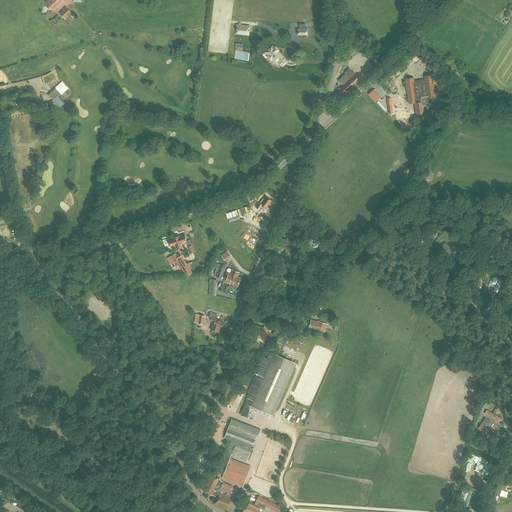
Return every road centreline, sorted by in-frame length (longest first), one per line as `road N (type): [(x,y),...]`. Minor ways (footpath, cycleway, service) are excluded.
road 1 (unclassified): [(172,448),(191,432),(310,140)]
road 2 (unclassified): [(31,252),(82,250),(236,202),(310,140)]
road 3 (unclassified): [(172,448),(31,252)]
road 4 (unknown): [(267,425),(293,433),(282,483),(304,501),(435,508)]
road 5 (track): [(420,184),(337,275),(306,285),(253,276)]
road 6 (unclassified): [(326,124),(456,0)]
road 7 (track): [(382,226),(511,340)]
road 8 (unknown): [(204,402),(267,425),(242,501)]
road 9 (unclassified): [(326,124),(320,117),(336,61),(333,0)]
road 10 (unclassified): [(20,252),(0,129)]
road 11 (track): [(511,256),(444,201),(413,192)]
